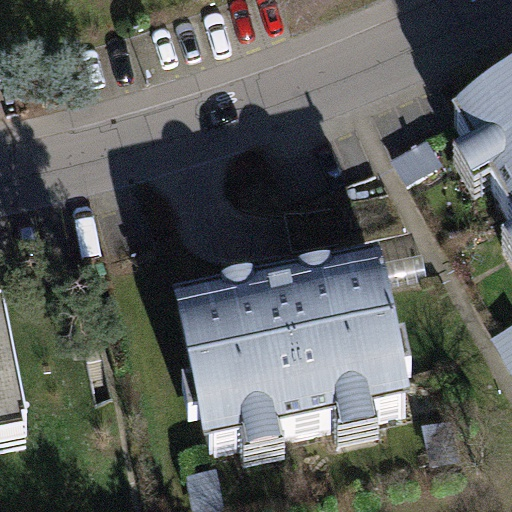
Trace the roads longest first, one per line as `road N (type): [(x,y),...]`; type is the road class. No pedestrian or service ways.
road 1 (residential): [(0,180),(256,110),(511,3)]
road 2 (unknown): [(320,86),(511,345)]
